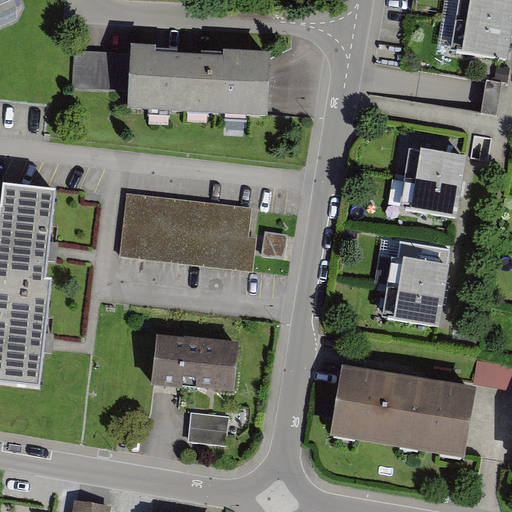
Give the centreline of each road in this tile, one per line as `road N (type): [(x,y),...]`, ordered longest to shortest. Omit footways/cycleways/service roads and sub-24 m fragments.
road 1 (residential): [(355,27),(280,502)]
road 2 (residential): [(280,502),(0,455)]
road 3 (residential): [(89,0),(109,12),(355,27)]
road 4 (unknown): [(342,104),(511,127)]
